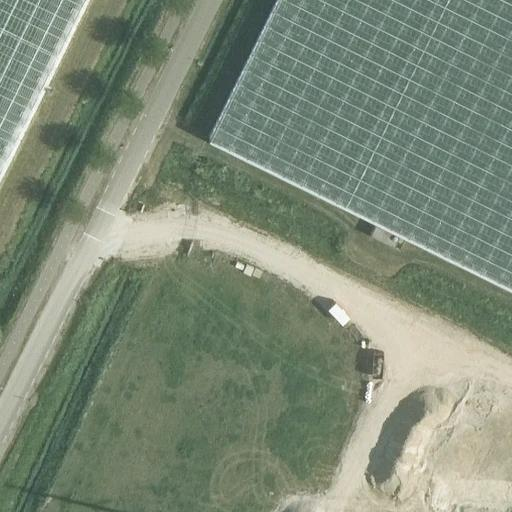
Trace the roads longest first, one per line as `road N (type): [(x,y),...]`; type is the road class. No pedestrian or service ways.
road 1 (unclassified): [(0,427),(210,0)]
road 2 (track): [(434,263),(379,248),(339,217),(154,114)]
